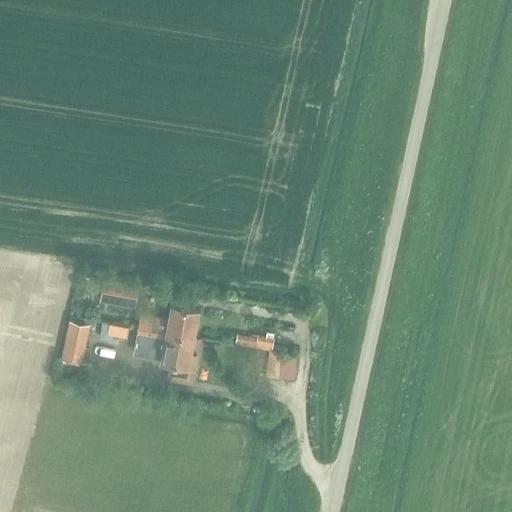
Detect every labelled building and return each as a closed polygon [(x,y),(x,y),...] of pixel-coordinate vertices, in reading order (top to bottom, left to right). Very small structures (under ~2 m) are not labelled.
[(139,282),(106,277),(103,299),(135,305),(139,282)] [(156,331),(195,337),(200,309),(172,304),(169,320),(158,318),(157,325),(156,331)] [(64,358),(60,373),(88,380),(92,362),(82,360),(91,322),(70,318),(61,358),(64,358)] [(108,333),(128,337),(130,325),(110,321),(108,333)] [(146,335),(148,323),(140,321),(138,333),(146,335)] [(307,333),(324,338),(327,326),(310,321),(307,333)] [(168,378),(173,379),(193,383),(198,352),(192,351),(195,337),(156,331),(157,325),(148,323),(146,335),(138,333),(136,342),(164,347),(161,361),(171,363),(168,378)] [(281,378),(282,374),(285,353),(271,351),(266,376),(281,378)]
